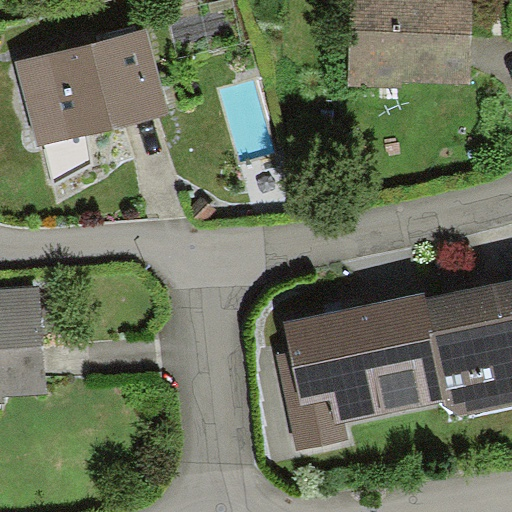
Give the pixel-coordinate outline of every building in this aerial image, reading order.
[(338,0),(340,84),(397,83),(397,84),(462,83),(460,0),(338,0)] [(146,30),(19,62),(40,146),(167,114),(146,30)] [(0,410),(6,410),(5,402),(45,400),(40,294),(0,295),(0,410)] [(412,295),(299,316),(317,417),(431,396),(412,295)] [(511,297),(421,316),(444,429),(511,415),(511,297)]
